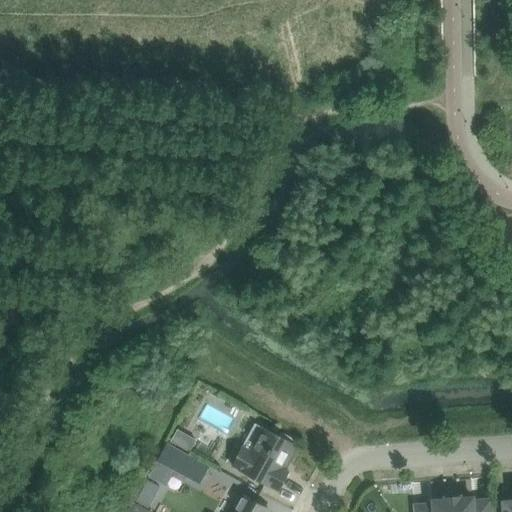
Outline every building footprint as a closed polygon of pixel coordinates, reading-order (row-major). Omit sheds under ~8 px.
[(232,465),(260,480),(278,490),(288,471),(282,467),(286,460),(290,462),(297,449),(293,447),(294,444),(291,442),(293,438),(282,432),(280,436),(263,427),(250,450),(243,446),(232,465)] [(177,429),(171,440),(190,451),(196,439),(177,429)] [(166,441),(148,475),(165,484),(174,469),(198,483),(208,464),(166,441)] [(235,490),(240,479),(219,469),(214,480),(235,490)] [(147,479),(135,500),(148,507),(159,486),(147,479)] [(268,511),(270,510),(242,495),(232,511),(268,511)] [(415,505),(415,511),(491,511),(491,499),(473,500),(472,497),(433,500),(433,503),(415,505)] [(133,501),(126,511),(149,511),(150,511),(144,508),(133,501)]
